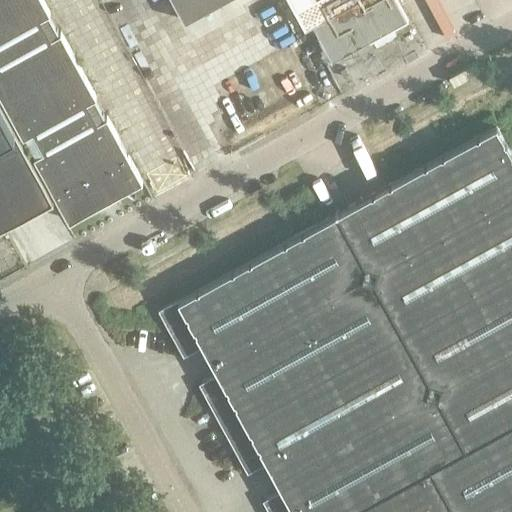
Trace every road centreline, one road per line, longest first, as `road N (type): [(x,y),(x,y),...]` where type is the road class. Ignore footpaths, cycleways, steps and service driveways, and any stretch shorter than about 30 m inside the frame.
road 1 (unclassified): [(57,278),(505,28)]
road 2 (unclassified): [(185,511),(57,278)]
road 3 (unknown): [(180,209),(65,0)]
road 4 (unknown): [(225,184),(165,72)]
